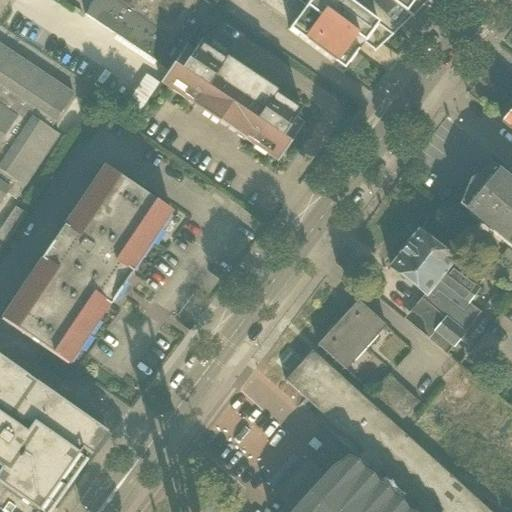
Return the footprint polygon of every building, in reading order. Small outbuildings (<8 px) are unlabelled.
[(185,47),(190,39),(212,7),(201,0),(95,0),(85,16),(157,64),(173,39),(185,47)] [(260,0),(258,3),(291,27),(289,31),(334,65),(332,68),(342,75),(349,66),(347,65),(363,44),(373,51),(373,52),(374,53),(411,18),(412,19),(414,17),(413,16),(429,1),(428,0),(427,0),(260,0)] [(185,47),(169,71),(160,84),(194,106),(193,107),(218,124),(251,75),(242,69),(243,68),(236,64),(235,65),(226,58),(225,59),(200,42),(193,52),(185,47)] [(51,130),(74,95),(0,45),(0,205),(7,195),(16,201),(59,136),(51,130)] [(294,121),(301,110),(276,93),(277,92),(267,86),(267,85),(261,81),(260,81),(251,75),(218,124),(244,141),(245,140),(278,163),(302,126),(294,121)] [(503,119),(502,121),(501,122),(511,130),(511,108),(511,109),(508,107),(500,117),(503,119)] [(171,212),(105,168),(95,182),(94,181),(72,214),(73,214),(64,227),(41,260),(42,261),(33,273),(32,273),(10,305),(11,306),(1,320),(68,365),(78,350),(78,351),(100,319),(100,318),(108,305),(110,307),(133,273),(131,272),(139,259),(140,260),(162,227),(161,227),(171,212)] [(511,182),(499,172),(481,182),(478,180),(477,179),(476,179),(475,179),(473,180),(472,180),(471,181),(470,182),(469,183),(469,184),(469,186),(469,187),(469,188),(470,189),(470,190),(471,190),(458,205),(474,218),(511,249),(511,182)] [(26,214),(16,208),(0,231),(0,239),(6,243),(26,214)] [(477,289),(463,278),(447,266),(458,252),(457,241),(450,236),(441,238),(435,244),(418,232),(391,268),(425,293),(420,299),(445,318),(429,339),(447,354),(480,312),(467,303),(477,289)] [(511,262),(511,252),(507,249),(501,256),(511,264),(511,262)] [(385,326),(357,301),(337,323),(365,348),(385,326)] [(337,323),(317,346),(345,371),(365,348),(337,323)] [(489,511),(480,504),(486,498),(473,485),(466,493),(312,352),(285,381),(364,453),(356,462),(347,457),(331,468),(323,475),(306,459),(302,463),(293,455),(269,483),(278,491),(273,495),(291,511),(290,511),(489,511)] [(0,510),(2,511),(51,511),(88,461),(83,457),(103,429),(53,395),(50,398),(35,388),(38,384),(27,376),(0,357),(0,510)] [(388,375),(372,394),(402,420),(418,402),(388,375)]
